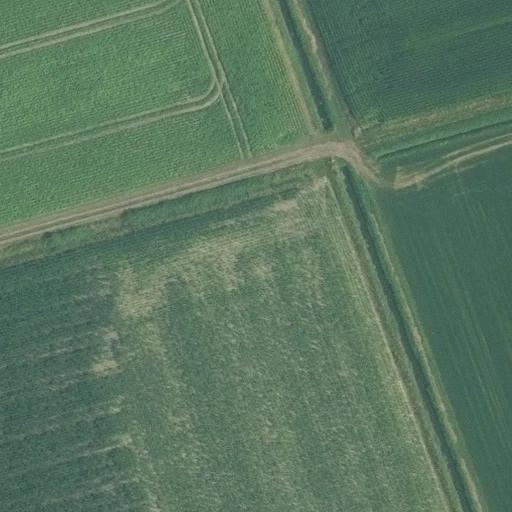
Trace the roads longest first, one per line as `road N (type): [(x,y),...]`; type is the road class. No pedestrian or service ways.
road 1 (track): [(299,0),(487,511)]
road 2 (track): [(511,103),(0,243)]
